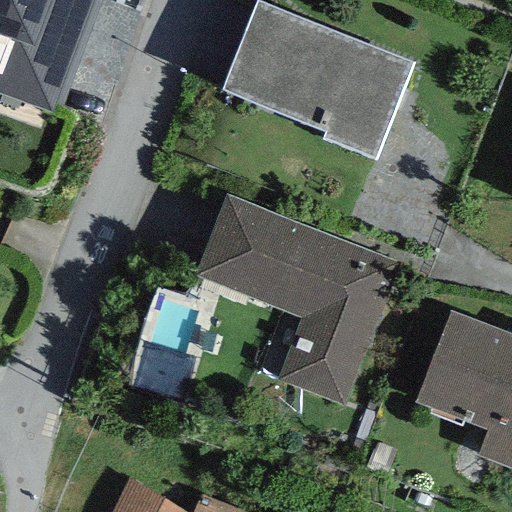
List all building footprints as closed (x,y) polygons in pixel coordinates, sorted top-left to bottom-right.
[(94,0),(0,0),(0,98),(51,117),(94,0)] [(413,72),(256,11),(221,101),(325,141),(323,146),(376,167),(413,72)] [(400,265),(226,200),(196,281),(303,321),(279,386),(345,411),(400,265)] [(511,340),(451,318),(416,411),(486,437),(477,461),(511,473),(511,340)] [(195,511),(186,511),(127,485),(114,511),(231,511),(202,499),(195,511)]
